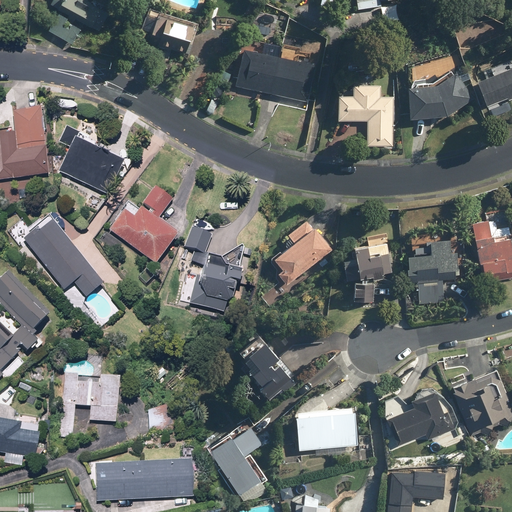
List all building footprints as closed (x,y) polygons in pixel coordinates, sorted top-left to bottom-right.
[(52,0),(49,7),(68,16),(67,19),(73,22),(74,19),(90,27),(95,17),(104,21),(108,14),(101,10),(104,5),(94,0),(52,0)] [(357,0),(358,9),(381,7),(380,2),(396,0),(357,0)] [(197,26),(149,9),(141,30),(150,33),(147,42),(186,56),(197,26)] [(66,19),(58,14),(48,30),(72,45),(80,30),(71,25),(68,31),(62,27),(66,19)] [(280,57),(242,50),(235,88),(308,102),(315,65),(297,62),(298,56),(281,52),(280,57)] [(511,59),(472,75),(485,109),(511,98),(511,59)] [(415,85),(415,88),(406,88),(408,120),(445,117),(473,98),(454,72),(452,74),(450,71),(433,84),(415,85)] [(351,96),(337,96),(337,122),(367,122),(366,147),(393,147),(393,96),(379,96),(379,85),(351,85),(351,96)] [(12,135),(0,135),(0,180),(46,177),(40,109),(14,111),(17,139),(21,139),(22,150),(13,151),(12,135)] [(102,152),(73,139),(76,134),(64,128),(57,142),(66,147),(56,169),(99,190),(108,171),(114,174),(119,164),(126,168),(132,157),(106,144),(102,152)] [(170,200),(153,188),(132,218),(121,210),(107,230),(154,264),(177,231),(158,218),(170,200)] [(38,218),(26,228),(23,225),(14,232),(63,291),(71,284),(84,299),(103,283),(73,247),(71,248),(67,244),(69,243),(47,216),(41,221),(38,218)] [(511,253),(508,235),(511,234),(511,232),(510,225),(496,228),(494,217),(470,222),(483,283),(511,276),(511,253)] [(293,241),(272,259),(281,270),(277,274),(287,286),(331,248),(304,218),(286,234),(293,241)] [(199,231),(190,228),(183,249),(192,252),(199,231)] [(429,254),(404,255),(406,281),(416,281),(417,305),(443,304),(442,284),(466,283),(463,242),(448,243),(448,239),(428,240),(429,254)] [(345,279),(353,279),(352,300),(372,301),(373,280),(380,280),(381,273),(390,273),(385,249),(366,253),(365,245),(353,248),(355,258),(341,261),(345,279)] [(222,257),(191,253),(188,264),(199,267),(189,304),(228,314),(239,272),(236,271),(242,248),(240,247),(222,257)] [(0,377),(2,375),(0,373),(0,369),(18,354),(14,350),(19,346),(25,352),(35,343),(29,336),(32,334),(29,331),(44,318),(5,273),(0,277),(0,308),(18,329),(11,335),(0,322),(0,377)] [(256,334),(235,351),(252,371),(250,373),(261,385),(271,377),(274,381),(284,372),(277,363),(272,367),(268,363),(276,357),(256,334)] [(511,416),(511,408),(500,377),(497,369),(474,378),(477,386),(454,395),(468,434),(470,436),(479,432),(488,436),(491,427),(508,425),(511,416)] [(74,376),(61,376),(60,411),(72,411),(72,407),(88,407),(87,421),(114,422),(115,379),(96,378),(96,386),(74,385),(74,376)] [(426,440),(454,429),(446,411),(443,412),(434,389),(408,400),(412,409),(387,419),(398,446),(424,436),(426,440)] [(341,445),(355,444),(353,408),(296,412),(299,448),(327,446),(327,454),(341,454),(341,445)] [(19,424),(0,421),(0,453),(32,458),(36,434),(18,431),(19,424)] [(227,433),(203,450),(238,499),(267,479),(248,452),(261,443),(249,427),(232,439),(227,433)] [(190,460),(92,464),(94,503),(192,498),(190,460)] [(391,491),(388,491),(386,511),(412,511),(413,499),(445,501),(447,473),(415,470),(415,475),(392,473),(391,491)] [(317,495),(302,494),(302,504),(294,504),(293,511),(326,511),(326,506),(317,506),(317,495)]
